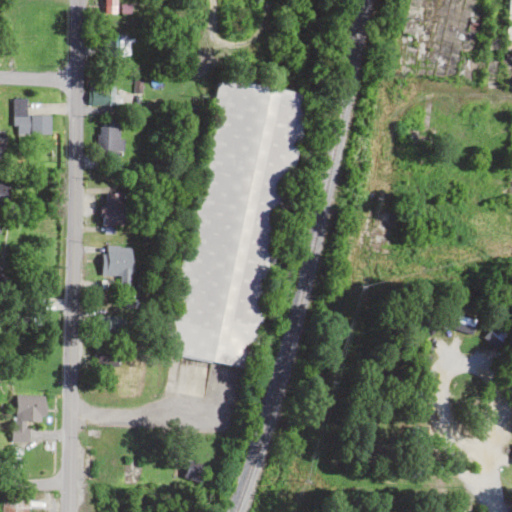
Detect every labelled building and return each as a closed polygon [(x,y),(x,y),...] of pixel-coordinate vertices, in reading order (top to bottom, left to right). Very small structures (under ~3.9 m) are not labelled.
[(102,0),(103,13),(128,14),(128,1),(129,1),(129,0),(102,0)] [(26,98),(12,98),(12,132),(48,132),(48,112),(26,112),(26,98)] [(96,120),(96,149),(120,149),(120,120),(96,120)] [(437,127),(403,126),(403,146),(437,147),(437,127)] [(0,203),(8,205),(11,184),(0,182),(0,203)] [(121,192),(103,192),(103,226),(121,226),(121,192)] [(100,277),(130,277),(130,246),(109,246),(109,258),(100,258),(100,277)] [(471,333),(476,315),(458,310),(453,328),(471,333)] [(96,334),(119,334),(119,315),(96,315),(96,334)] [(480,337),(497,350),(508,336),(491,323),(480,337)] [(25,419),(43,420),(44,394),(15,393),(14,439),(24,440),(25,419)] [(140,483),(140,458),(111,458),(111,483),(140,483)] [(10,511),(24,511),(24,496),(10,496),(10,511)]
